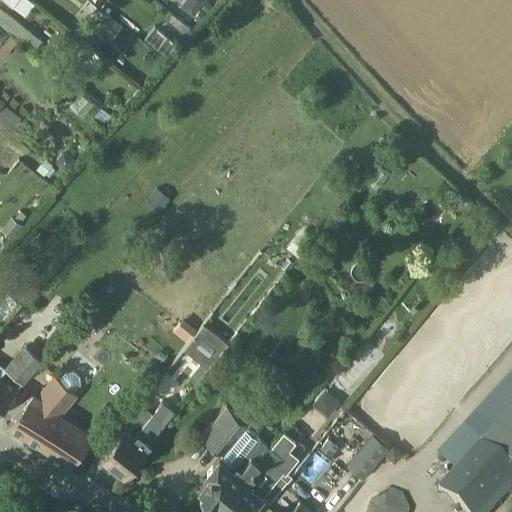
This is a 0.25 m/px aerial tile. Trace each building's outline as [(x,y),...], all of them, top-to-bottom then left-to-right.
[(106,12),(94,26),(110,39),(122,25),(106,12)] [(0,42),(1,43),(9,33),(0,25),(0,42)] [(177,44),(155,26),(144,40),(166,58),(177,44)] [(75,159),(64,150),(55,161),(66,170),(75,159)] [(36,169),(44,175),(53,164),(45,158),(36,169)] [(170,198),(156,187),(146,201),(160,211),(170,198)] [(11,216),(1,229),(11,237),(21,225),(11,216)] [(12,295),(22,304),(33,291),(23,282),(12,295)] [(176,327),(173,331),(186,342),(197,330),(183,318),(176,327)] [(23,345),(5,366),(23,381),(42,359),(23,345)] [(61,414),(77,394),(74,392),(81,384),(80,375),(74,370),(65,371),(59,379),(53,374),(36,394),(32,392),(5,424),(70,466),(95,436),(61,414)] [(447,479),(480,443),(511,472),(511,373),(463,427),(431,465),(447,479)] [(0,409),(18,388),(0,377),(0,409)] [(175,410),(175,409),(163,399),(160,403),(148,393),(120,427),(125,431),(104,456),(124,473),(150,441),(175,410)] [(214,498),(223,506),(247,478),(260,461),(273,445),(259,433),(251,444),(244,439),(251,429),(247,425),(249,422),(226,403),(200,434),(224,454),(227,449),(240,459),(234,466),(219,454),(204,471),(209,476),(200,486),(203,489),(204,498),(214,498)] [(247,511),(262,495),(270,502),(298,467),(282,454),(296,437),(293,435),(295,432),(290,428),(288,431),(286,429),(273,445),(260,461),(247,478),(223,506),(229,511),(247,511)] [(389,447),(373,434),(348,466),(364,479),(389,447)] [(328,438),(320,448),(330,457),(339,446),(328,438)] [(460,511),(491,511),(511,489),(511,472),(480,443),(447,479),(437,490),(460,511)] [(312,511),(299,500),(289,511),(278,511),(274,509),(271,511),(312,511)]
